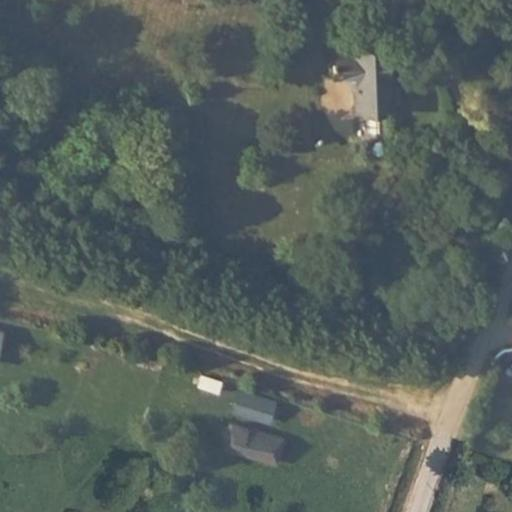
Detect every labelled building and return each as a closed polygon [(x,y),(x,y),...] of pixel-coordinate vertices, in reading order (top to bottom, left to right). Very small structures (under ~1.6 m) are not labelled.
[(383,108),(393,107),(392,78),(389,78),(389,70),(388,52),(356,53),(356,59),(348,60),(332,60),(333,84),(341,83),(355,97),(355,118),(383,117),(383,108)] [(198,383),(220,388),(223,375),(201,370),(198,383)] [(232,410),(265,418),(271,392),(239,384),(232,410)] [(221,448),(241,453),(246,435),(251,437),(253,427),(228,421),(221,448)] [(246,435),(241,453),(279,463),(286,436),(253,427),(251,437),(246,435)] [(487,461),(466,452),(454,480),(475,489),(487,461)]
